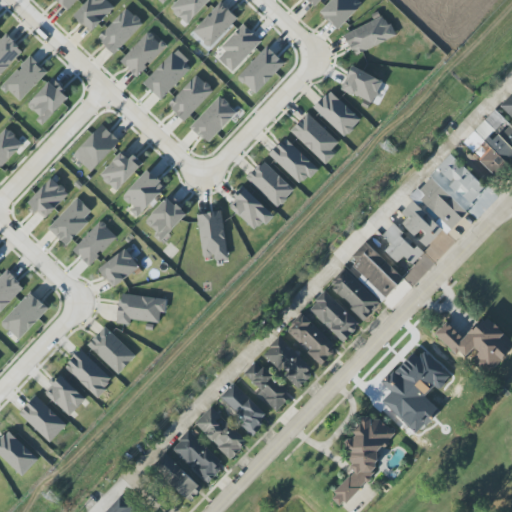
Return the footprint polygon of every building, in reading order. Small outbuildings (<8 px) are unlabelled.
[(55,0),(67,11),(77,0),(55,0)] [(89,0),(74,16),(92,32),(115,8),(106,0),(89,0)] [(188,25),(210,0),(178,0),(171,9),(188,25)] [(306,0),(314,8),(321,0),(306,0)] [(362,6),(356,0),(332,0),(320,12),(337,30),(362,6)] [(238,19),(221,2),(192,31),(210,48),(238,19)] [(98,38),(114,55),(144,24),(127,8),(98,38)] [(344,34),(354,56),(395,37),(386,16),(344,34)] [(262,41),(243,24),(221,47),(226,51),(218,59),(233,73),(262,41)] [(121,62),(138,78),(167,46),(149,30),(121,62)] [(0,76),(24,51),(6,34),(0,40),(0,76)] [(256,95),(286,63),(267,46),(238,78),(256,95)] [(143,83),(161,100),(191,69),(173,52),(143,83)] [(19,103),(48,73),(30,56),(1,86),(19,103)] [(341,89),(364,101),(362,105),(370,109),(383,82),(352,66),(341,89)] [(168,106),(185,122),(214,91),(196,74),(168,106)] [(70,97),(53,79),(26,106),(44,124),(70,97)] [(345,138),(361,121),(330,91),(314,108),(345,138)] [(511,94),(502,104),(511,115),(511,94)] [(237,113),(220,96),(190,127),(208,143),(237,113)] [(479,160),(495,175),(511,157),(511,126),(495,110),(464,143),(474,153),(485,142),(491,148),(479,160)] [(335,155),(331,151),(339,142),(307,113),(290,132),(326,164),(335,155)] [(91,172),(120,142),(102,125),(73,155),(91,172)] [(0,169),(24,145),(7,128),(0,135),(0,169)] [(318,169),(286,138),(270,155),(302,185),(318,169)] [(130,160),(121,152),(100,176),(117,192),(143,164),(134,155),(130,160)] [(485,187),(450,154),(436,170),(458,190),(463,185),(469,191),(464,197),(471,203),(485,187)] [(247,179),(278,208),(295,191),(264,161),(247,179)] [(122,198),(134,208),(131,211),(138,218),(167,187),(148,170),(122,198)] [(443,230),(448,234),(468,212),(430,177),(410,199),(412,201),(401,213),(408,220),(403,225),(427,247),(443,230)] [(45,220),(69,194),(52,178),(27,204),(45,220)] [(257,232),(273,214),(243,186),(234,196),(237,199),(230,207),(257,232)] [(154,236),(159,242),(188,214),(171,196),(145,221),(157,233),(154,236)] [(67,246),(89,222),(85,218),(91,211),(77,198),(48,229),(67,246)] [(197,215),(204,259),(215,257),(216,261),(228,259),(221,211),(197,215)] [(117,237),(100,221),(73,251),(90,267),(117,237)] [(386,251),(398,263),(405,256),(413,264),(423,254),(402,235),(404,233),(394,224),(383,236),(392,244),(386,251)] [(348,261),(387,297),(404,279),(365,243),(348,261)] [(140,268),(126,249),(99,269),(113,289),(140,268)] [(363,320),(380,305),(346,269),(330,285),(363,320)] [(0,277),(0,313),(25,287),(7,270),(0,277)] [(49,309),(31,292),(1,323),(19,340),(49,309)] [(361,325),(325,292),(309,310),(344,343),(361,325)] [(167,301),(121,294),(116,323),(130,325),(131,319),(159,324),(160,313),(165,313),(167,301)] [(287,332),(322,364),(338,348),(303,315),(287,332)] [(511,350),(511,341),(487,317),(465,339),(447,322),(436,333),(466,362),(472,356),(490,373),(511,350)] [(118,375),(136,356),(105,327),(88,345),(118,375)] [(279,337),(263,354),(300,388),(315,372),(279,337)] [(65,367),(97,397),(113,380),(81,350),(65,367)] [(383,402),(417,434),(440,409),(415,387),(423,379),(437,392),(451,377),(424,352),(419,358),(413,353),(383,386),(391,393),(383,402)] [(243,375),(277,411),(292,397),(258,361),(243,375)] [(86,399),(60,374),(51,384),(55,387),(47,395),(70,416),(86,399)] [(265,424),(261,420),(267,414),(234,384),(220,398),(245,421),(241,425),(254,437),(265,424)] [(50,443),(67,425),(36,396),(20,414),(50,443)] [(216,446),(230,460),(247,443),(212,407),(195,423),(216,445),(216,446)] [(352,475),(336,492),(334,501),(335,502),(347,504),(374,476),(378,454),(391,440),(393,432),(381,421),(364,417),(357,424),(355,434),(345,445),(350,450),(349,459),(354,464),(352,475)] [(0,439),(0,455),(22,477),(38,460),(8,431),(0,439)] [(173,447),(208,483),(225,467),(190,431),(173,447)] [(153,468),(191,501),(203,487),(165,454),(153,468)] [(105,511),(135,511),(120,497),(105,511)]
